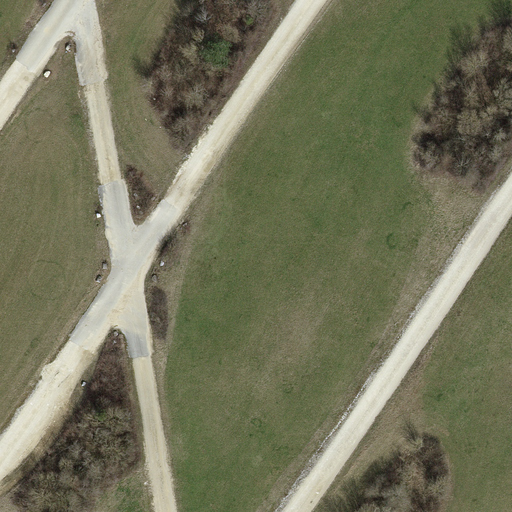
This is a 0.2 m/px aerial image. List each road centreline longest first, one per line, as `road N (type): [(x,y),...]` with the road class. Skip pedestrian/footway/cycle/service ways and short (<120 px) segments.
road 1 (track): [(0,462),(312,0)]
road 2 (track): [(167,511),(83,0)]
road 3 (track): [(292,511),(511,192)]
road 4 (track): [(0,102),(69,0)]
